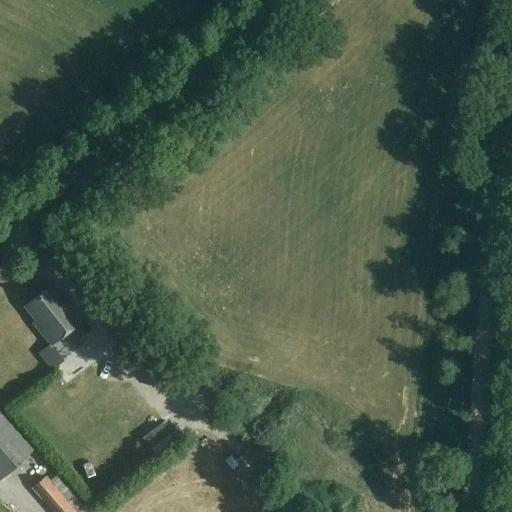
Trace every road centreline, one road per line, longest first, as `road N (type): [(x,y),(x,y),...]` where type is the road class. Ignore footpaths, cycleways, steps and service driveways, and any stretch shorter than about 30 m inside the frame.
road 1 (track): [(511,132),(485,310),(470,511)]
road 2 (unclassified): [(0,233),(282,0)]
